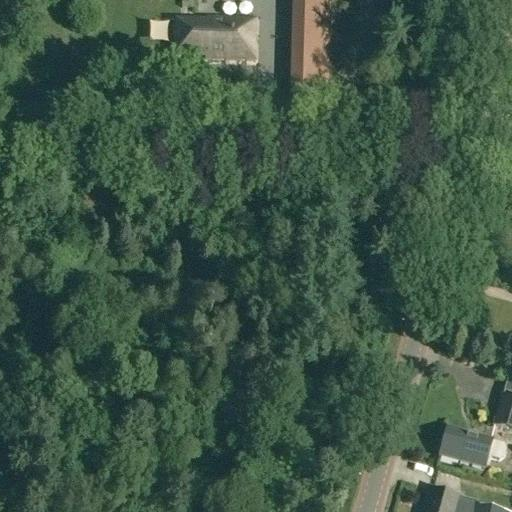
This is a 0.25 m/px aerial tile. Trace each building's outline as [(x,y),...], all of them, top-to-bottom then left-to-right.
[(205,60),(253,61),(255,22),(206,20),(206,23),(175,22),(174,56),(205,57),(205,60)] [(293,80),(292,101),(324,103),(325,81),(293,80)] [(511,433),(511,398),(502,396),(500,395),(491,427),(511,433)] [(504,446),(492,443),(448,430),(440,457),(485,470),(488,458),(499,461),(504,458),(506,452),(504,446)] [(493,511),(470,506),(469,510),(457,506),(458,500),(430,492),(424,511),(493,511)]
